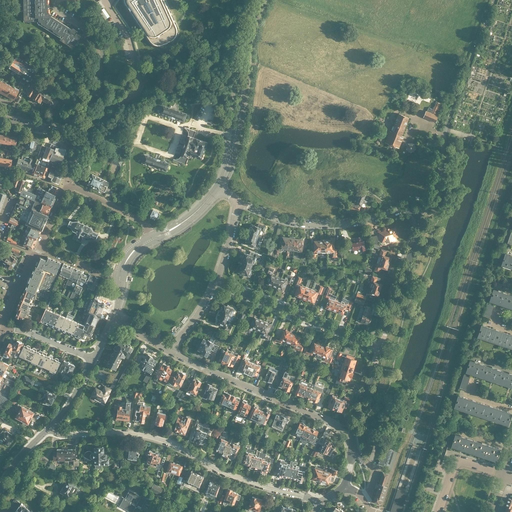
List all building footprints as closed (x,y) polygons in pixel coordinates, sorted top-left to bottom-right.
[(40,24),(52,32),(61,38),(60,39),(60,40),(61,41),(72,48),(77,40),(79,36),(78,36),(74,33),(76,30),(72,28),(71,29),(70,30),(48,16),(48,9),(47,0),(23,0),(24,21),(38,21),(41,23),(40,23),(40,24)] [(125,0),(125,1),(125,2),(126,3),(151,41),(151,42),(153,43),(154,44),(155,44),(157,45),(158,45),(159,45),(161,45),(162,44),(164,43),(164,42),(167,40),(167,42),(168,42),(167,40),(170,39),(171,40),(172,40),(173,39),(174,38),(175,37),(176,36),(176,34),(177,33),(177,32),(177,30),(177,29),(176,27),(164,0),(125,0)] [(104,8),(99,11),(105,20),(110,17),(104,8)] [(8,68),(18,74),(25,62),(16,56),(8,68)] [(25,62),(18,74),(30,81),(37,69),(25,62)] [(10,86),(3,83),(0,89),(0,92),(5,96),(10,86)] [(26,94),(31,97),(37,87),(32,84),(26,94)] [(10,86),(5,96),(13,100),(18,91),(10,86)] [(46,93),(37,87),(31,97),(40,103),(46,93)] [(46,93),(41,100),(56,109),(61,103),(46,93)] [(427,111),(426,111),(423,117),(435,122),(438,116),(437,116),(442,104),(436,102),(433,109),(428,107),(427,111)] [(162,105),(160,113),(184,122),(187,114),(162,105)] [(65,110),(61,114),(71,123),(75,119),(65,110)] [(399,114),(391,132),(390,131),(385,142),(389,144),(388,145),(395,148),(395,147),(399,148),(404,137),(401,136),(409,118),(399,114)] [(174,159),(173,160),(186,164),(188,157),(187,157),(188,155),(201,160),(207,143),(196,139),(195,141),(193,140),(196,131),(185,127),(184,128),(185,129),(186,129),(187,130),(188,131),(188,133),(189,134),(188,135),(188,136),(181,155),(180,157),(179,158),(178,159),(176,159),(174,159)] [(26,147),(25,151),(28,151),(28,152),(31,153),(31,152),(34,153),(35,153),(34,154),(37,154),(41,144),(38,143),(38,144),(36,143),(37,143),(38,140),(28,137),(27,141),(26,147)] [(407,142),(407,151),(415,152),(416,143),(407,142)] [(37,158),(43,160),(49,163),(58,166),(60,163),(61,164),(63,157),(66,149),(60,147),(61,146),(58,145),(57,146),(51,143),(49,148),(46,147),(42,145),(37,158)] [(15,167),(20,169),(26,153),(23,152),(23,154),(21,159),(18,158),(15,167)] [(145,155),(142,163),(166,171),(169,164),(145,155)] [(112,163),(121,166),(123,160),(115,156),(112,163)] [(24,158),(20,169),(25,171),(28,162),(29,160),(24,158)] [(28,162),(25,171),(30,173),(33,164),(30,163),(32,159),(29,158),(28,162)] [(31,173),(37,175),(43,160),(37,158),(31,173)] [(43,160),(37,175),(44,178),(49,163),(43,160)] [(49,173),(60,179),(63,173),(55,170),(54,172),(50,171),(49,173)] [(60,179),(49,173),(48,176),(51,178),(50,180),(58,184),(60,179)] [(88,184),(105,192),(105,191),(106,191),(107,189),(107,188),(107,187),(109,183),(107,182),(107,181),(92,174),(88,184)] [(21,192),(22,189),(25,180),(21,179),(22,178),(14,175),(10,184),(16,187),(15,190),(21,192)] [(35,199),(51,206),(58,191),(51,188),(50,187),(48,192),(43,189),(39,187),(38,187),(35,193),(36,193),(35,195),(33,200),(34,200),(35,199)] [(35,195),(22,189),(20,195),(33,200),(35,195)] [(350,208),(349,210),(355,213),(355,211),(358,212),(360,206),(361,206),(362,203),(368,205),(370,200),(367,199),(366,201),(363,200),(365,195),(363,195),(365,191),(359,189),(358,192),(353,203),(352,203),(350,208)] [(20,195),(16,203),(31,210),(32,208),(47,215),(51,206),(35,199),(34,200),(33,200),(20,195)] [(11,211),(9,216),(10,217),(20,221),(25,223),(27,224),(31,226),(40,230),(47,215),(32,208),(31,210),(16,203),(15,207),(13,206),(11,211)] [(150,216),(156,218),(159,212),(153,210),(150,216)] [(20,221),(10,217),(8,222),(17,226),(20,221)] [(68,225),(70,227),(73,231),(76,232),(73,239),(75,239),(79,241),(81,242),(84,236),(84,235),(87,237),(88,237),(88,239),(91,239),(91,236),(92,236),(96,238),(99,233),(94,231),(91,227),(78,221),(73,221),(70,220),(68,225)] [(249,231),(259,234),(259,233),(262,234),(263,231),(264,231),(265,226),(257,223),(256,224),(257,224),(256,226),(254,226),(254,225),(251,224),(249,231)] [(26,228),(26,229),(38,235),(40,230),(31,226),(27,224),(25,228),(26,228)] [(394,238),(398,237),(395,228),(379,233),(378,234),(379,236),(380,236),(383,244),(386,243),(385,240),(389,239),(390,242),(395,240),(394,238)] [(24,234),(27,235),(36,239),(38,235),(26,229),(24,234)] [(247,237),(257,240),(259,234),(249,231),(247,237)] [(36,239),(27,235),(23,245),(32,249),(36,239)] [(373,244),(379,246),(380,246),(377,235),(370,237),(372,244),(373,244)] [(257,240),(247,237),(245,243),(248,244),(253,246),(253,247),(258,249),(259,245),(258,244),(259,241),(257,240)] [(273,249),(271,257),(272,257),(274,257),(275,254),(278,255),(278,253),(281,253),(281,250),(283,251),(283,249),(287,250),(287,251),(289,239),(289,238),(282,237),(281,240),(281,242),(280,242),(279,250),(273,249)] [(349,244),(346,244),(347,250),(352,249),(352,250),(360,248),(360,251),(365,250),(364,247),(363,241),(362,241),(362,237),(356,238),(356,240),(353,241),(354,243),(351,243),(352,248),(350,248),(349,244)] [(327,240),(327,252),(327,254),(332,254),(332,258),(337,258),(337,255),(337,250),(334,250),(334,241),(334,238),(331,238),(330,240),(327,240)] [(289,239),(287,251),(289,251),(290,250),(293,250),(295,240),(289,239)] [(295,240),(293,250),(297,251),(297,256),(301,256),(301,258),(304,259),(305,253),(302,253),(301,253),(301,251),(302,251),(302,245),(301,245),(302,243),(301,243),(302,240),(295,239),(295,240)] [(321,252),(321,241),(314,241),(313,249),(310,249),(310,257),(315,257),(315,254),(317,254),(317,252),(321,252)] [(378,260),(389,264),(391,258),(385,256),(386,251),(381,250),(378,260)] [(0,255),(0,260),(5,264),(11,256),(10,256),(5,253),(3,255),(2,255),(2,256),(0,256),(0,255)] [(241,259),(253,264),(254,260),(255,260),(255,259),(259,261),(260,256),(255,253),(253,257),(244,253),(241,259)] [(510,254),(506,254),(502,265),(506,266),(506,267),(511,269),(511,255),(510,255),(510,254)] [(11,256),(5,264),(6,265),(8,267),(8,268),(9,269),(10,269),(10,268),(12,266),(15,263),(14,262),(17,259),(14,257),(13,258),(11,256)] [(40,295),(44,297),(46,292),(48,289),(52,284),(62,262),(48,256),(46,260),(40,257),(37,266),(36,266),(35,269),(34,269),(26,289),(40,295)] [(241,259),(238,265),(251,270),(250,270),(253,264),(241,259)] [(389,264),(378,260),(374,271),(379,272),(381,268),(387,270),(389,264)] [(60,274),(69,278),(74,268),(64,263),(61,269),(62,269),(60,274)] [(251,270),(238,265),(240,266),(237,272),(250,277),(252,272),(250,271),(251,270)] [(69,278),(66,284),(70,286),(73,280),(77,282),(82,271),(74,268),(69,278)] [(266,284),(271,286),(276,276),(272,274),(273,273),(272,273),(273,270),(269,268),(266,273),(269,274),(267,281),(266,280),(265,283),(266,283),(266,284)] [(73,291),(71,296),(74,297),(76,293),(75,293),(75,292),(80,294),(83,288),(78,286),(79,285),(80,285),(81,282),(80,281),(81,280),(86,283),(90,276),(83,273),(84,272),(82,271),(77,282),(76,284),(73,291)] [(86,283),(86,284),(88,285),(88,286),(89,286),(89,287),(89,288),(94,290),(99,278),(94,276),(90,275),(90,276),(86,283)] [(281,278),(277,288),(283,290),(284,290),(285,288),(284,288),(286,281),(289,282),(293,283),(295,278),(292,277),(291,277),(287,275),(286,278),(285,278),(285,279),(281,278)] [(276,276),(271,286),(277,288),(281,278),(276,276)] [(370,284),(369,287),(371,287),(380,290),(382,284),(379,283),(381,279),(373,276),(372,279),(370,284)] [(295,295),(301,297),(305,287),(301,286),(302,284),(300,284),(302,279),(298,277),(294,287),(298,288),(295,295)] [(301,297),(301,298),(307,300),(311,290),(307,288),(310,281),(308,280),(305,287),(301,297)] [(311,290),(307,300),(313,302),(317,293),(320,294),(323,287),(320,286),(318,291),(316,290),(317,289),(312,287),(311,290)] [(326,292),(323,297),(326,298),(325,301),(327,302),(325,307),(331,310),(335,300),(336,296),(329,293),(332,288),(328,286),(326,292)] [(366,296),(365,299),(373,302),(376,295),(378,296),(380,290),(371,287),(369,287),(366,296)] [(26,289),(23,295),(33,299),(35,296),(39,298),(40,295),(26,289)] [(498,291),(494,289),(491,301),(494,303),(494,302),(504,305),(504,306),(508,306),(511,295),(508,294),(508,293),(499,290),(498,291)] [(85,307),(84,311),(100,318),(106,304),(96,299),(97,298),(107,302),(108,299),(99,295),(95,293),(93,300),(90,299),(87,303),(90,306),(89,309),(85,307)] [(21,300),(33,306),(36,300),(33,299),(23,295),(22,298),(21,298),(21,300)] [(340,303),(337,312),(342,314),(345,309),(346,310),(350,311),(353,302),(343,298),(340,303)] [(19,306),(30,311),(31,311),(30,310),(31,307),(32,305),(33,306),(21,300),(19,306)] [(331,310),(337,312),(340,303),(337,302),(337,301),(335,300),(331,310)] [(359,317),(358,321),(360,321),(360,322),(363,323),(367,325),(368,324),(369,324),(372,316),(369,315),(370,312),(371,312),(372,308),(371,308),(372,304),(367,302),(366,304),(364,303),(363,304),(364,305),(363,309),(365,310),(364,313),(363,313),(362,318),(359,317)] [(231,316),(234,317),(235,314),(232,313),(233,309),(236,310),(237,308),(231,305),(230,308),(223,305),(221,311),(231,316)] [(30,311),(19,306),(17,310),(18,310),(16,316),(24,319),(30,321),(32,316),(29,315),(30,311)] [(49,323),(54,312),(47,309),(46,311),(44,316),(43,321),(45,322),(44,323),(48,325),(49,323)] [(87,322),(96,325),(97,326),(100,318),(85,311),(83,314),(86,315),(84,321),(87,322)] [(219,311),(217,317),(228,322),(231,322),(231,320),(232,321),(233,320),(234,318),(234,317),(231,316),(221,311),(219,311)] [(54,328),(55,326),(60,314),(54,312),(49,323),(51,324),(51,326),(54,328)] [(43,321),(44,316),(40,315),(39,314),(36,320),(37,320),(37,321),(42,322),(43,321)] [(66,317),(60,314),(55,326),(57,327),(57,328),(57,329),(60,330),(61,330),(66,317)] [(74,317),(67,314),(66,317),(61,330),(61,329),(64,330),(63,331),(64,332),(66,333),(67,333),(74,317)] [(228,322),(217,317),(216,321),(217,322),(216,324),(224,327),(223,330),(229,333),(230,328),(227,327),(228,326),(227,325),(228,322)] [(244,324),(242,330),(245,331),(249,333),(250,330),(251,330),(252,329),(255,330),(259,320),(254,318),(253,318),(252,320),(250,327),(247,326),(244,324)] [(73,320),(67,333),(68,331),(70,332),(69,334),(73,336),(74,334),(79,322),(73,320)] [(255,330),(261,332),(265,322),(259,320),(255,330)] [(79,322),(74,334),(76,335),(75,337),(79,338),(84,328),(84,329),(85,327),(84,327),(85,325),(79,322)] [(84,329),(93,333),(96,325),(87,322),(85,327),(84,329)] [(265,322),(261,332),(264,334),(264,335),(263,338),(268,340),(270,335),(267,334),(270,327),(270,328),(271,325),(265,322)] [(486,325),(482,325),(479,336),(483,337),(482,338),(492,342),(492,340),(496,342),(500,331),(496,329),(486,326),(486,325)] [(84,328),(79,338),(81,339),(82,339),(83,338),(84,339),(85,338),(87,334),(91,336),(93,333),(84,329),(84,328)] [(285,343),(289,333),(290,332),(285,330),(285,332),(283,331),(280,337),(277,335),(275,341),(281,343),(282,341),(285,342),(285,343)] [(504,331),(500,331),(496,342),(500,343),(500,344),(509,347),(509,346),(511,347),(511,334),(504,332),(504,331)] [(288,343),(291,344),(295,335),(291,333),(291,334),(289,333),(285,343),(288,344),(288,343)] [(295,335),(291,344),(294,346),(293,348),(302,351),(304,346),(298,344),(301,338),(298,337),(299,336),(295,335)] [(203,340),(202,342),(200,341),(198,342),(196,347),(197,348),(199,349),(198,350),(202,352),(202,353),(207,356),(209,352),(211,353),(212,351),(216,352),(218,347),(216,345),(217,342),(214,341),(213,343),(208,340),(207,342),(203,340)] [(17,341),(16,343),(12,352),(15,354),(15,355),(17,356),(19,353),(24,343),(19,341),(17,341)] [(114,351),(107,365),(116,369),(122,357),(124,358),(125,358),(126,356),(127,354),(128,355),(129,353),(130,354),(133,348),(130,347),(131,345),(130,345),(130,344),(128,343),(127,343),(126,345),(120,341),(118,345),(117,345),(114,345),(113,349),(114,351)] [(5,353),(3,356),(9,359),(12,352),(16,343),(15,342),(14,343),(13,344),(10,342),(5,353)] [(315,354),(319,345),(316,343),(316,344),(313,343),(311,349),(307,347),(305,353),(311,355),(312,353),(315,354)] [(20,355),(25,358),(30,348),(30,347),(30,346),(28,345),(27,345),(26,346),(24,345),(20,355)] [(316,355),(315,357),(321,359),(322,357),(321,357),(326,346),(325,346),(325,348),(323,347),(323,346),(320,345),(319,345),(315,354),(316,355)] [(326,346),(321,357),(322,357),(325,358),(324,360),(330,363),(333,364),(335,358),(329,356),(331,350),(329,349),(329,348),(326,346)] [(30,348),(25,358),(32,361),(36,351),(37,350),(36,349),(34,348),(33,348),(32,349),(30,348)] [(32,361),(38,363),(43,352),(40,350),(39,351),(38,352),(36,351),(32,361)] [(221,362),(226,364),(231,352),(226,350),(226,351),(223,350),(220,358),(219,361),(221,362)] [(43,352),(38,363),(44,366),(49,355),(49,356),(46,355),(47,354),(46,353),(43,352)] [(231,352),(226,364),(230,366),(232,367),(233,365),(234,365),(235,362),(238,363),(241,356),(238,354),(237,356),(235,356),(236,354),(231,352)] [(141,361),(139,364),(140,365),(139,365),(141,366),(140,367),(146,370),(144,373),(147,375),(143,381),(147,383),(151,377),(153,374),(151,373),(156,365),(154,364),(157,361),(153,358),(153,357),(148,354),(144,362),(142,361),(142,362),(141,361)] [(44,366),(50,369),(55,358),(55,359),(53,358),(53,357),(53,356),(50,355),(49,355),(44,366)] [(342,356),(340,362),(344,363),(354,367),(356,360),(354,360),(354,358),(346,355),(346,357),(342,356)] [(55,358),(50,369),(49,371),(55,374),(56,372),(61,362),(59,361),(59,360),(59,359),(56,358),(55,358)] [(0,367),(9,372),(10,372),(8,371),(9,368),(11,369),(12,367),(15,369),(16,366),(13,365),(12,366),(0,360),(0,367)] [(62,365),(60,368),(63,369),(62,372),(65,374),(64,377),(68,379),(70,376),(75,366),(70,363),(71,363),(68,362),(64,360),(62,365)] [(244,372),(248,374),(253,363),(245,360),(240,371),(244,373),(244,372)] [(475,361),(471,360),(467,371),(470,373),(471,373),(481,376),(480,377),(484,377),(488,366),(484,364),(484,363),(475,360),(475,361)] [(158,382),(158,383),(163,386),(164,385),(165,386),(168,381),(167,380),(172,369),(169,368),(170,366),(167,365),(166,365),(163,363),(162,364),(154,380),(158,382)] [(253,363),(248,374),(252,375),(251,376),(255,378),(260,367),(253,363)] [(354,367),(344,363),(343,367),(342,367),(341,369),(352,373),(354,367)] [(492,367),(488,366),(484,377),(488,379),(488,378),(498,382),(502,383),(505,372),(502,370),(502,369),(492,366),(492,367)] [(0,374),(14,381),(15,382),(16,380),(18,376),(9,372),(0,367),(0,374)] [(267,372),(264,379),(272,382),(273,380),(277,382),(280,375),(282,373),(269,367),(269,369),(267,372)] [(282,379),(279,386),(285,388),(284,389),(289,391),(293,381),(293,380),(294,378),(287,375),(288,373),(285,372),(286,370),(283,369),(282,373),(280,375),(283,376),(282,379)] [(337,379),(336,383),(341,385),(345,386),(345,387),(347,388),(349,384),(346,383),(346,385),(342,384),(343,381),(344,378),(350,380),(350,377),(352,378),(353,373),(352,373),(341,369),(340,373),(339,373),(337,379)] [(106,380),(108,375),(98,371),(96,376),(106,380)] [(171,376),(167,384),(178,390),(186,374),(179,371),(178,373),(177,372),(176,375),(175,374),(174,377),(171,376)] [(509,373),(505,372),(502,383),(505,385),(505,384),(511,386),(511,372),(510,372),(509,373)] [(0,381),(4,383),(11,387),(14,381),(0,374),(0,381)] [(22,381),(32,386),(35,380),(25,376),(22,381)] [(187,390),(185,394),(188,395),(190,396),(192,393),(195,394),(201,382),(194,378),(191,383),(190,383),(187,390)] [(298,395),(299,394),(303,396),(307,387),(308,383),(301,380),(299,383),(295,393),(295,394),(298,395)] [(110,388),(116,391),(120,385),(117,384),(117,385),(113,383),(112,385),(110,388)] [(206,388),(206,389),(204,393),(204,394),(203,394),(202,397),(206,399),(207,396),(214,399),(218,389),(214,387),(212,386),(212,385),(208,383),(206,388)] [(303,396),(303,397),(307,398),(309,398),(313,390),(315,385),(309,383),(308,383),(307,387),(303,396)] [(313,390),(309,398),(310,399),(313,400),(313,401),(316,402),(317,402),(317,401),(319,402),(320,398),(319,398),(323,389),(315,385),(313,390)] [(105,403),(112,390),(105,386),(102,391),(96,387),(91,395),(95,397),(94,399),(101,403),(102,401),(105,403)] [(0,394),(9,399),(11,396),(12,394),(1,388),(0,387),(0,394)] [(46,403),(45,404),(46,405),(49,406),(50,405),(51,404),(52,404),(56,394),(46,389),(46,390),(40,387),(38,391),(44,394),(41,401),(46,403)] [(228,405),(232,395),(228,393),(224,391),(219,403),(227,407),(228,405)] [(0,401),(6,404),(8,400),(9,399),(0,394),(0,401)] [(227,407),(226,409),(231,411),(232,408),(232,410),(234,411),(235,410),(236,410),(240,399),(237,397),(232,395),(228,405),(227,407)] [(335,409),(339,399),(335,397),(332,395),(328,406),(331,407),(330,408),(331,408),(333,409),(334,409),(334,408),(335,409)] [(11,396),(9,399),(8,400),(15,404),(17,400),(11,396)] [(463,396),(459,396),(455,407),(459,408),(459,409),(468,412),(468,411),(473,412),(476,401),(473,399),(473,400),(463,397),(463,396)] [(339,399),(335,409),(336,410),(337,411),(338,411),(339,410),(341,411),(343,407),(346,408),(350,399),(344,397),(343,400),(339,399)] [(158,411),(155,423),(158,424),(159,426),(161,426),(162,425),(163,425),(165,418),(167,419),(168,415),(166,415),(166,413),(162,412),(162,410),(159,409),(160,404),(162,401),(159,400),(158,403),(156,410),(158,411)] [(238,412),(237,415),(245,419),(246,415),(247,415),(251,405),(247,404),(247,403),(246,403),(247,401),(243,400),(243,401),(242,401),(238,412)] [(480,402),(476,401),(473,412),(477,414),(476,415),(486,418),(486,417),(490,418),(494,407),(490,405),(490,406),(480,403),(480,402)] [(136,410),(135,415),(137,415),(136,420),(139,421),(140,421),(141,422),(143,423),(143,422),(144,422),(146,416),(146,415),(147,413),(150,413),(151,406),(143,405),(144,403),(139,402),(138,402),(138,403),(138,404),(137,410),(136,410)] [(28,423),(29,424),(35,412),(22,406),(18,404),(15,410),(19,412),(16,417),(24,421),(22,423),(26,425),(28,423)] [(249,417),(257,420),(262,410),(258,409),(258,408),(258,406),(255,404),(254,406),(249,417)] [(117,418),(124,419),(126,408),(122,407),(123,406),(115,405),(114,411),(118,411),(117,418)] [(498,408),(494,407),(490,418),(494,420),(494,421),(503,424),(504,423),(507,424),(511,413),(508,411),(507,412),(497,408),(498,408)] [(257,420),(257,422),(261,424),(262,422),(266,424),(270,413),(271,411),(267,410),(266,412),(266,411),(266,412),(262,410),(257,420)] [(277,414),(272,426),(282,431),(286,423),(288,423),(289,419),(287,419),(288,418),(281,415),(281,416),(277,414)] [(180,415),(174,430),(175,430),(176,431),(177,432),(178,431),(185,433),(191,418),(185,416),(184,417),(180,415)] [(295,429),(293,434),(295,435),(295,434),(298,435),(297,436),(301,438),(306,426),(300,423),(297,430),(295,429)] [(193,438),(197,440),(197,441),(206,444),(208,438),(205,437),(207,433),(204,432),(205,428),(203,427),(197,425),(194,434),(193,434),(192,437),(193,438)] [(301,438),(300,440),(303,441),(302,442),(305,444),(307,441),(307,440),(312,428),(307,426),(306,426),(301,438)] [(0,442),(2,444),(3,443),(7,446),(8,445),(11,441),(12,441),(14,441),(15,439),(14,437),(15,436),(4,428),(2,427),(0,430),(0,431),(1,432),(0,432),(0,442)] [(307,440),(307,441),(312,443),(311,448),(314,449),(320,439),(316,437),(319,431),(312,428),(307,440)] [(221,455),(228,441),(225,439),(225,437),(221,435),(219,441),(220,442),(217,448),(216,449),(217,450),(218,450),(219,450),(219,451),(219,452),(222,454),(221,455)] [(462,437),(456,435),(452,446),(456,448),(458,447),(470,451),(470,452),(474,453),(477,442),(472,440),(472,438),(463,435),(462,437)] [(228,456),(234,443),(236,439),(233,438),(230,444),(228,443),(228,441),(221,455),(222,456),(224,457),(225,456),(226,455),(228,456)] [(314,449),(319,452),(320,450),(327,454),(330,455),(334,449),(331,447),(333,443),(326,439),(323,445),(318,443),(314,449)] [(484,444),(477,442),(474,453),(477,455),(477,454),(484,456),(491,459),(495,460),(499,449),(493,447),(493,446),(484,442),(484,444)] [(234,443),(228,456),(230,458),(231,457),(232,456),(233,457),(234,458),(235,457),(235,456),(240,446),(240,445),(237,444),(236,445),(234,443)] [(104,450),(104,447),(95,447),(95,452),(94,452),(92,452),(91,452),(90,451),(89,451),(88,451),(87,451),(86,452),(85,453),(84,455),(83,457),(90,460),(91,460),(92,460),(93,459),(95,459),(102,459),(104,457),(104,450)] [(138,455),(139,455),(139,453),(139,450),(137,450),(138,449),(137,448),(133,447),(133,448),(131,447),(129,447),(128,447),(128,449),(129,449),(129,450),(125,450),(125,454),(128,454),(128,457),(127,457),(128,459),(129,458),(132,459),(131,460),(135,460),(135,459),(137,459),(138,459),(138,455)] [(243,457),(242,460),(244,461),(243,461),(244,463),(249,465),(253,455),(254,452),(254,450),(247,448),(247,450),(244,458),(243,457)] [(379,463),(389,467),(394,451),(384,448),(379,463)] [(54,461),(65,461),(65,450),(57,450),(57,453),(53,453),(54,461)] [(65,450),(65,461),(73,461),(73,467),(79,467),(79,458),(76,458),(76,454),(72,454),(72,450),(65,450)] [(102,459),(95,459),(95,464),(110,464),(113,464),(113,468),(119,468),(119,461),(116,461),(109,461),(109,458),(108,458),(108,456),(109,456),(109,455),(108,455),(109,450),(104,450),(104,457),(102,459)] [(148,460),(146,461),(147,463),(149,462),(151,463),(150,465),(155,467),(156,465),(157,465),(157,462),(159,463),(161,457),(158,456),(159,454),(159,453),(158,452),(156,451),(154,452),(152,452),(152,451),(150,450),(149,453),(148,452),(147,456),(148,456),(147,460),(148,460)] [(249,465),(250,466),(249,468),(253,469),(253,467),(255,468),(260,452),(260,451),(257,450),(255,455),(253,455),(249,465)] [(260,452),(255,468),(258,468),(258,470),(261,471),(265,458),(265,456),(265,457),(266,454),(260,452)] [(265,458),(261,471),(266,473),(268,472),(268,471),(270,472),(271,469),(269,468),(270,463),(272,463),(274,459),(265,457),(265,458)] [(277,466),(275,474),(278,475),(278,476),(284,477),(287,463),(281,461),(280,466),(277,466)] [(290,464),(287,463),(284,477),(287,478),(288,477),(290,477),(294,461),(291,461),(290,464)] [(297,462),(294,461),(290,477),(296,479),(299,466),(297,465),(297,462)] [(169,462),(166,472),(173,475),(173,473),(176,464),(177,464),(173,463),(169,462)] [(176,464),(173,473),(179,475),(177,483),(181,485),(183,477),(182,476),(183,472),(181,472),(183,466),(180,465),(177,464),(176,464)] [(299,466),(296,479),(298,480),(298,481),(302,482),(303,481),(305,481),(306,479),(307,479),(308,467),(300,465),(299,466)] [(313,479),(320,481),(323,470),(316,468),(314,467),(313,471),(312,471),(311,476),(313,477),(313,479)] [(323,470),(320,481),(329,483),(329,481),(333,483),(333,481),(335,476),(335,475),(332,474),(332,472),(331,472),(323,470)] [(191,489),(198,473),(196,472),(196,473),(191,471),(187,481),(183,479),(181,485),(180,488),(182,489),(184,485),(191,489)] [(198,473),(191,489),(198,492),(197,495),(201,496),(203,491),(200,489),(200,487),(204,477),(200,475),(200,474),(198,473)] [(377,490),(373,502),(381,504),(386,487),(384,486),(388,475),(383,473),(379,485),(379,484),(377,490)] [(68,479),(61,492),(69,497),(76,485),(68,479)] [(206,492),(217,496),(218,492),(222,493),(224,487),(220,485),(213,482),(210,481),(206,492)] [(154,484),(150,490),(159,495),(163,489),(154,484)] [(228,488),(226,494),(225,499),(223,503),(224,504),(225,505),(226,505),(227,505),(227,504),(228,502),(235,504),(236,499),(239,500),(241,495),(238,494),(234,492),(234,491),(232,491),(232,490),(228,488)] [(142,495),(141,497),(130,490),(125,498),(124,498),(120,506),(130,511),(138,511),(147,498),(148,499),(150,493),(144,490),(141,495),(142,495)] [(264,511),(265,510),(260,509),(263,499),(252,496),(248,508),(253,510),(253,511),(257,511),(264,511)] [(34,511),(32,511),(32,510),(26,505),(26,506),(22,503),(21,503),(16,500),(13,504),(18,508),(15,511),(34,511)]
